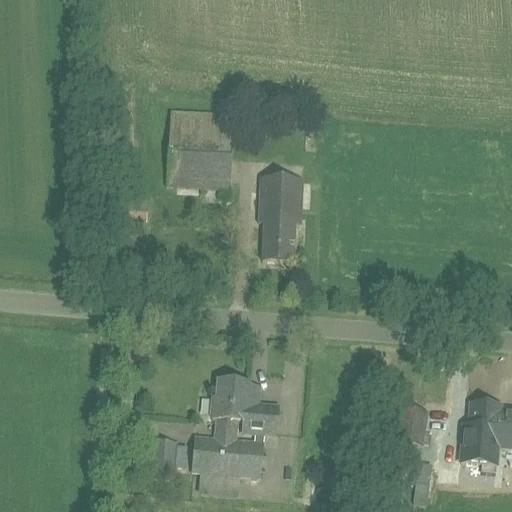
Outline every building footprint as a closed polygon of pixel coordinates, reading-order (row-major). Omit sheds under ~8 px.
[(99,180),(133,179),(132,116),(98,116),(99,180)] [(211,234),(249,236),(269,238),(284,239),(284,235),(285,216),(286,210),(298,211),(299,191),(287,190),(273,189),(275,173),(246,171),(245,184),(230,183),(230,196),(214,195),(213,202),(213,203),(211,228),(211,234)] [(145,227),(147,200),(107,197),(105,224),(145,227)] [(250,386),(243,388),(218,385),(216,402),(213,402),(211,422),(217,423),(215,444),(194,442),(191,475),(199,475),(197,498),(238,501),(239,479),(259,481),(262,448),(234,445),(235,425),(240,425),(239,439),(276,442),(279,408),(260,407),(261,390),(250,389),(250,386)] [(511,451),(511,414),(499,413),(499,409),(470,407),(468,440),(496,443),(495,450),(511,451)] [(397,434),(396,442),(385,440),(382,455),(386,457),(380,482),(397,487),(407,445),(421,447),(426,415),(397,411),(393,434),(397,434)] [(173,484),(175,445),(151,443),(148,482),(173,484)]
